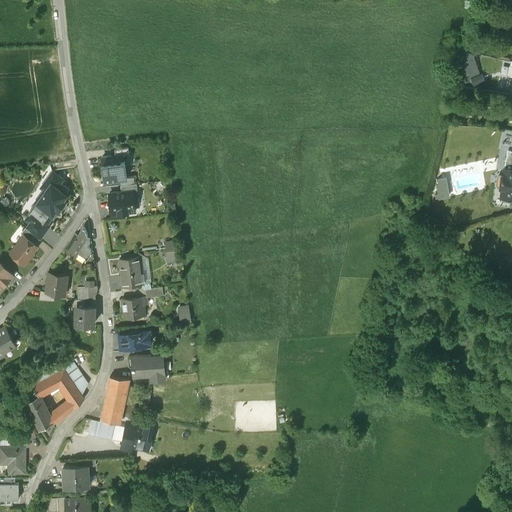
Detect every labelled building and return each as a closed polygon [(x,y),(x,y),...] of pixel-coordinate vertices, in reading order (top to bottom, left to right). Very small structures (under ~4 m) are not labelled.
[(473,72),(478,51),(464,49),(460,70),(473,72)] [(511,148),(505,147),(503,158),(511,159),(511,148)] [(114,155),(101,156),(105,180),(120,178),(126,177),(123,154),(114,155)] [(511,165),(505,165),(502,190),(507,196),(511,196),(511,165)] [(52,173),(44,184),(45,189),(37,200),(37,203),(52,214),(53,214),(59,207),(57,206),(61,201),(62,202),(68,194),(64,191),(66,188),(59,183),(61,179),(52,173)] [(435,191),(446,191),(446,173),(436,173),(435,191)] [(121,190),(109,191),(112,211),(126,210),(135,208),(133,189),(121,190)] [(52,214),(37,203),(27,217),(30,220),(26,225),(39,235),(48,223),(46,222),(52,214)] [(135,208),(126,210),(126,215),(140,214),(139,207),(135,208)] [(84,224),(78,233),(75,231),(66,244),(77,251),(77,250),(88,256),(92,249),(91,245),(88,243),(90,240),(90,237),(87,235),(89,233),(84,224)] [(35,232),(25,225),(21,231),(24,233),(31,238),(35,232)] [(24,233),(12,249),(24,259),(37,243),(31,238),(24,233)] [(140,252),(120,255),(122,270),(119,270),(121,281),(144,278),(140,252)] [(0,257),(0,285),(5,280),(10,275),(14,271),(0,257)] [(67,271),(52,269),(51,277),(48,277),(47,286),(55,288),(56,285),(65,286),(67,271)] [(89,282),(78,283),(78,295),(89,295),(89,282)] [(146,284),(134,286),(135,293),(143,292),(147,291),(146,284)] [(55,288),(47,286),(42,285),(41,293),(54,294),(55,288)] [(135,293),(133,293),(133,294),(127,294),(123,294),(126,313),(146,310),(143,292),(135,293)] [(177,315),(189,315),(188,299),(176,300),(177,315)] [(85,303),(77,302),(77,303),(76,321),(94,322),(95,303),(85,303)] [(6,321),(0,324),(0,349),(6,346),(4,343),(15,337),(6,321)] [(140,327),(131,328),(131,330),(121,332),(121,331),(120,331),(120,332),(122,343),(129,341),(129,342),(130,342),(136,341),(137,343),(146,342),(146,340),(150,339),(150,340),(151,339),(149,327),(148,327),(148,328),(140,329),(140,327)] [(152,352),(132,353),(133,366),(135,366),(135,372),(151,371),(151,377),(165,376),(164,352),(152,352)] [(89,381),(74,360),(64,367),(79,387),(89,381)] [(64,367),(33,383),(35,385),(30,388),(32,393),(26,396),(28,399),(39,393),(40,394),(59,382),(69,396),(59,404),(60,406),(64,414),(66,413),(85,395),(79,387),(64,367)] [(130,375),(111,374),(102,415),(120,419),(130,375)] [(40,394),(39,393),(28,399),(27,400),(41,426),(53,420),(54,420),(50,414),(40,394)] [(60,406),(50,414),(54,420),(53,420),(53,421),(64,414),(60,406)] [(115,422),(91,417),(88,431),(112,436),(115,422)] [(153,425),(143,423),(142,424),(127,421),(122,445),(131,447),(132,443),(145,446),(147,437),(150,437),(153,425)] [(30,424),(7,432),(7,435),(0,435),(0,436),(0,437),(1,438),(1,445),(25,445),(29,445),(31,438),(37,435),(30,424)] [(1,445),(0,444),(0,454),(9,455),(9,470),(25,470),(25,445),(1,445)] [(78,464),(63,465),(64,475),(89,473),(88,464),(88,463),(78,464)] [(89,473),(64,475),(64,485),(69,485),(89,483),(89,473)] [(0,482),(0,498),(1,498),(5,498),(12,498),(19,498),(19,482),(15,482),(0,482)] [(92,496),(66,497),(66,510),(66,511),(89,511),(89,508),(93,508),(92,496)] [(66,497),(46,498),(46,511),(66,510),(66,497)]
